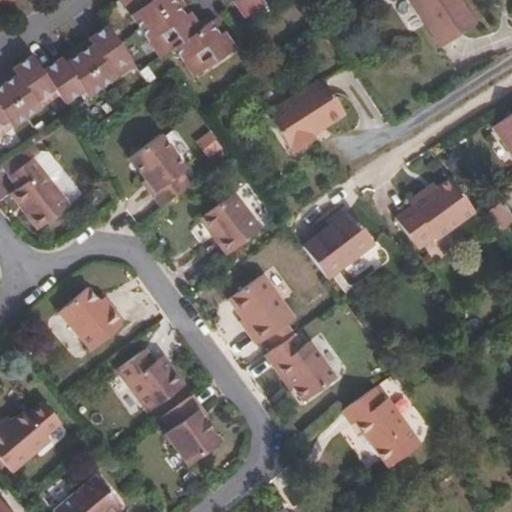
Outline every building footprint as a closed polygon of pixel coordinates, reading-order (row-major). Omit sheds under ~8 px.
[(0,0),(0,10),(15,1),(14,0),(0,0)] [(130,0),(127,2),(148,33),(190,4),(187,0),(130,0)] [(284,0),(237,0),(252,21),(284,0)] [(417,0),(447,49),(483,29),(465,0),(417,0)] [(210,33),(190,4),(148,33),(168,63),(183,52),(210,33)] [(223,23),(210,33),(183,52),(201,78),(241,51),(223,23)] [(80,50),(108,90),(142,67),(115,26),(80,50)] [(108,90),(80,50),(47,72),(64,97),(70,106),(91,91),(96,98),(108,90)] [(6,80),(32,119),(64,97),(47,72),(37,58),(6,80)] [(0,141),(32,119),(6,80),(0,84),(0,141)] [(333,129),(353,116),(328,80),(275,115),(297,149),(299,148),(303,154),(322,141),(320,138),(316,133),(330,124),(333,129)] [(511,120),(498,130),(511,150),(511,120)] [(320,138),(333,129),(330,124),(316,133),(320,138)] [(152,197),(161,209),(191,188),(192,187),(183,175),(189,170),(163,137),(132,159),(148,180),(158,193),(152,197)] [(29,152),(55,185),(63,178),(64,171),(50,154),(43,154),(37,146),(29,152)] [(55,185),(29,152),(13,162),(5,168),(22,190),(14,197),(44,231),(73,208),(55,185)] [(142,185),(152,197),(158,193),(148,180),(142,185)] [(440,242),(480,215),(477,211),(455,181),(443,190),(433,197),(429,191),(413,202),(417,208),(402,219),(425,250),(439,241),(440,242)] [(433,197),(443,190),(438,184),(429,191),(433,197)] [(227,257),(264,230),(238,194),(203,220),(220,243),(218,244),(227,257)] [(307,247),(332,279),(378,245),(353,213),(307,247)] [(270,335),(288,323),(294,319),(262,275),(229,299),(245,320),(252,330),(247,333),(256,345),(270,335)] [(95,353),(124,330),(122,327),(128,322),(117,309),(112,314),(103,303),(92,289),(62,314),(95,353)] [(109,299),(103,303),(112,314),(117,309),(109,299)] [(240,323),(247,333),(252,330),(245,320),(240,323)] [(278,346),(296,333),(288,323),(270,335),(278,346)] [(297,333),(296,333),(278,346),(266,354),(285,380),(290,376),(297,386),(307,399),(340,377),(312,340),(305,344),(297,333)] [(150,412),(187,385),(173,365),(167,369),(159,358),(154,361),(145,350),(120,370),(150,412)] [(164,354),(159,358),(167,369),(173,365),(164,354)] [(290,376),(285,380),(293,389),(297,386),(290,376)] [(376,386),(344,410),(354,423),(357,421),(390,467),(423,443),(389,396),(385,399),(376,386)] [(194,397),(163,419),(173,433),(167,437),(190,467),(223,443),(208,424),(200,414),(204,410),(194,397)] [(0,456),(14,472),(52,440),(48,436),(63,423),(45,402),(31,415),(27,411),(13,422),(2,430),(0,427),(0,456)] [(212,421),(204,410),(200,414),(208,424),(212,421)] [(9,418),(0,425),(0,427),(2,430),(13,422),(9,418)] [(54,509),(56,511),(114,511),(122,505),(96,475),(54,509)] [(0,511),(14,511),(3,498),(0,500),(0,511)]
